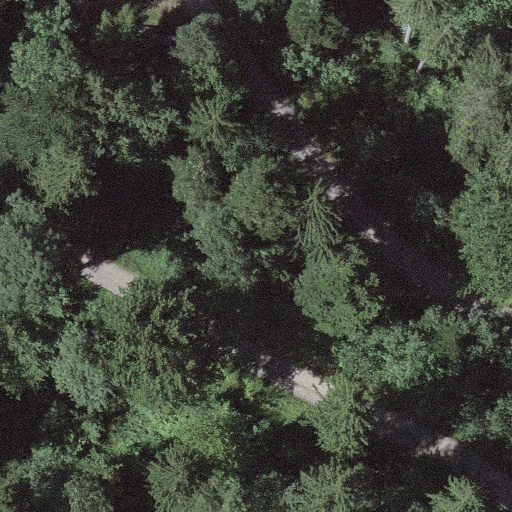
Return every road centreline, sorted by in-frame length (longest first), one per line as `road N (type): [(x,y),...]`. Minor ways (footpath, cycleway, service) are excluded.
road 1 (track): [(0,228),(230,335),(511,501)]
road 2 (track): [(511,323),(459,298),(355,214),(206,0)]
